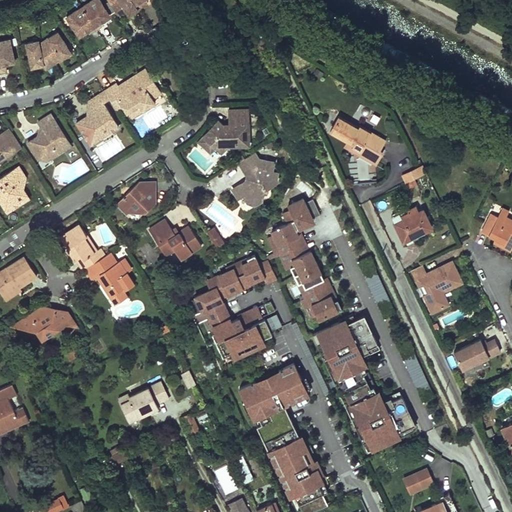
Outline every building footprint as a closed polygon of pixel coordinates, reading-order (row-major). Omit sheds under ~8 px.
[(101,0),(91,0),(82,6),(96,28),(104,24),(101,21),(100,18),(110,12),(101,0)] [(108,0),(118,15),(126,11),(128,15),(138,9),(132,0),(108,0)] [(132,0),(138,9),(145,4),(142,0),(132,0)] [(82,6),(67,16),(78,32),(87,27),(89,30),(91,32),(96,28),(82,6)] [(130,15),(134,26),(143,23),(139,11),(130,15)] [(110,12),(100,18),(101,21),(111,15),(110,12)] [(58,32),(42,42),(55,63),(63,58),(72,52),(58,32)] [(11,39),(0,40),(0,73),(7,71),(5,64),(4,62),(16,59),(11,39)] [(38,40),(27,43),(33,68),(45,65),(47,69),(55,63),(42,42),(39,44),(38,40)] [(152,98),(161,92),(145,67),(126,79),(116,86),(114,82),(103,89),(110,101),(116,110),(123,106),(127,112),(139,104),(143,110),(155,102),(152,98)] [(93,111),(75,122),(87,140),(96,134),(99,139),(118,125),(105,105),(110,101),(103,89),(94,95),(86,100),(93,111)] [(139,104),(127,112),(130,119),(143,110),(139,104)] [(248,146),(248,110),(228,110),(228,125),(228,128),(224,128),(221,124),(217,122),(203,137),(216,148),(218,146),(224,152),(229,146),(248,146)] [(71,143),(51,112),(42,118),(38,120),(44,129),(27,140),(37,157),(45,152),(49,157),(71,143)] [(362,128),(360,130),(341,119),(332,133),(348,143),(354,147),(353,149),(361,154),(362,152),(366,146),(380,155),(387,143),(362,128)] [(0,158),(20,145),(8,127),(0,132),(0,158)] [(96,134),(87,140),(90,144),(99,139),(96,134)] [(366,146),(362,152),(376,160),(380,155),(366,146)] [(257,158),(254,152),(237,163),(244,175),(249,176),(248,183),(243,182),(232,188),(231,192),(236,199),(241,196),(246,203),(252,205),(260,199),(263,186),(267,187),(269,179),(275,180),(277,172),(271,170),(273,161),(257,158)] [(19,164),(0,176),(0,201),(1,202),(5,200),(11,208),(18,203),(29,196),(18,180),(26,175),(19,164)] [(427,175),(423,168),(415,172),(418,179),(427,175)] [(402,178),(406,185),(418,179),(415,172),(402,178)] [(139,180),(118,201),(128,211),(147,211),(156,203),(155,181),(139,180)] [(319,318),(343,308),(328,276),(324,278),(322,272),(322,271),(312,247),(310,248),(302,229),(317,222),(315,217),(321,214),(313,196),(307,199),(305,193),(285,202),(288,208),(281,211),(286,222),(270,228),(272,234),(267,236),(276,256),(280,254),(286,268),(292,266),(299,283),(298,284),(305,298),(302,300),(310,317),(317,314),(319,318)] [(5,200),(1,202),(6,211),(11,208),(5,200)] [(507,217),(509,211),(503,208),(498,217),(504,220),(507,217)] [(395,222),(403,241),(431,228),(422,209),(407,217),(397,221),(395,222)] [(407,217),(404,210),(393,215),(397,221),(407,217)] [(498,217),(491,214),(482,232),(495,238),(506,243),(503,248),(510,252),(511,248),(511,219),(507,217),(504,220),(498,217)] [(174,229),(167,219),(150,230),(166,256),(176,250),(181,259),(202,246),(190,227),(181,232),(177,235),(174,229)] [(87,234),(80,223),(64,234),(71,244),(68,247),(82,269),(85,267),(105,254),(99,245),(96,247),(93,249),(85,235),(87,234)] [(213,226),(206,231),(215,245),(222,240),(213,226)] [(71,244),(64,234),(60,236),(67,247),(68,247),(71,244)] [(96,247),(87,234),(85,235),(93,249),(96,247)] [(506,243),(495,238),(493,243),(498,246),(503,248),(506,243)] [(105,254),(85,267),(93,279),(97,277),(100,274),(103,278),(101,282),(110,297),(123,289),(125,291),(136,284),(119,259),(118,260),(111,250),(105,254)] [(265,285),(275,280),(265,258),(260,260),(256,252),(245,257),(247,260),(211,276),(216,287),(195,297),(201,310),(205,308),(216,332),(213,334),(224,357),(274,334),(265,316),(252,322),(246,310),(236,315),(238,319),(231,322),(220,298),(263,279),(265,285)] [(37,274),(24,255),(1,270),(0,270),(0,289),(2,293),(17,283),(19,285),(37,274)] [(425,272),(422,264),(410,269),(418,285),(423,283),(427,292),(422,294),(426,303),(430,302),(434,303),(436,308),(448,303),(442,291),(441,289),(442,286),(445,284),(447,288),(461,282),(456,272),(451,260),(425,272)] [(375,269),(364,274),(378,304),(390,299),(375,269)] [(17,283),(2,293),(6,299),(21,289),(19,285),(17,283)] [(426,303),(430,311),(436,308),(434,303),(430,302),(426,303)] [(43,315),(55,308),(43,305),(36,309),(37,311),(43,315)] [(36,309),(20,320),(25,327),(37,330),(42,338),(51,333),(51,326),(55,324),(62,326),(65,324),(55,308),(43,315),(37,311),(36,309)] [(68,310),(55,308),(65,324),(78,326),(68,310)] [(313,332),(342,393),(367,382),(364,372),(366,370),(364,366),(369,364),(364,354),(369,351),(370,353),(380,348),(364,313),(349,321),(347,317),(313,332)] [(51,326),(51,333),(62,326),(55,324),(51,326)] [(453,349),(461,368),(501,353),(495,337),(482,342),(480,338),(453,349)] [(404,356),(421,398),(432,394),(415,352),(404,356)] [(306,389),(294,362),(279,369),(283,376),(258,388),(255,382),(242,389),(251,409),(256,407),(264,423),(257,426),(290,495),(293,494),(302,511),(310,511),(329,503),(324,492),(329,490),(288,403),(295,400),(292,395),(306,389)] [(189,387),(196,384),(189,369),(182,373),(189,387)] [(367,382),(342,393),(368,451),(414,430),(412,425),(416,423),(403,394),(393,398),(391,395),(384,399),(380,389),(372,393),(367,382)] [(15,391),(11,383),(0,388),(0,433),(1,433),(0,430),(0,427),(10,423),(11,425),(28,417),(23,406),(14,409),(7,395),(15,391)] [(157,403),(169,397),(163,384),(156,387),(155,384),(129,396),(130,400),(122,404),(130,421),(159,408),(157,403)] [(119,398),(122,404),(130,400),(129,396),(128,394),(119,398)] [(191,413),(183,417),(191,433),(199,429),(191,413)] [(10,423),(0,427),(0,430),(1,433),(29,421),(28,417),(11,425),(10,423)] [(511,422),(502,427),(511,448),(511,422)] [(254,478),(242,455),(234,459),(245,482),(254,478)] [(429,479),(426,470),(411,476),(415,485),(429,479)] [(442,500),(415,511),(414,511),(458,511),(449,492),(440,495),(442,500)] [(41,511),(55,511),(69,506),(64,494),(39,505),(41,511)] [(249,511),(242,497),(230,502),(234,511),(249,511)] [(278,511),(273,502),(256,510),(257,511),(278,511)]
